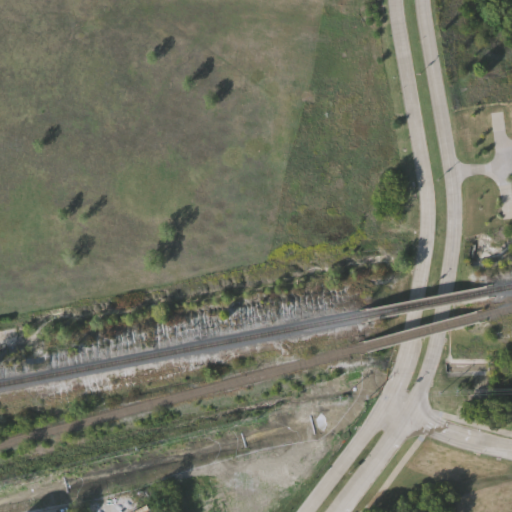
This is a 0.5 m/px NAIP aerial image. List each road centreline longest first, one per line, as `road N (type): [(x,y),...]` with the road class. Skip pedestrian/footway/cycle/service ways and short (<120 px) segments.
road 1 (tertiary): [(406,417),(431,359),(454,219),(421,0)]
road 2 (tertiary): [(393,0),(427,207),(423,268),(402,350)]
